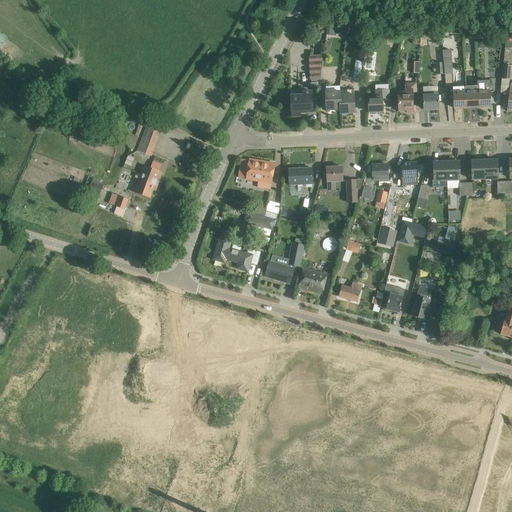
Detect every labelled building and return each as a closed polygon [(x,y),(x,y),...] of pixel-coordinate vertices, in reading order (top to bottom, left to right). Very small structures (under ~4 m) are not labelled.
[(335,26),(328,26),(326,35),(333,35),(333,38),(337,38),(338,32),(335,32),(335,26)] [(348,27),(347,35),(359,36),(360,28),(348,27)] [(398,33),(391,32),(387,33),(386,37),(388,41),(395,43),(399,41),(400,37),(398,33)] [(321,81),(324,55),(310,56),(310,57),(311,80),(312,81),(321,81)] [(511,76),(511,65),(504,65),(502,79),(511,80),(511,76)] [(477,91),(478,107),(491,106),(489,81),(478,81),(478,91),(477,91)] [(414,84),(405,84),(405,92),(399,92),(399,111),(413,110),(413,111),(416,111),(414,84)] [(466,92),(465,87),(453,88),(453,92),(452,93),(454,108),(466,108),(465,92),(466,92)] [(438,89),(423,89),(424,96),(424,110),(439,109),(439,103),(438,89)] [(389,90),(375,91),(376,99),(369,99),(369,113),(383,112),(383,99),(389,98),(389,90)] [(303,94),(291,95),(291,96),(292,116),(301,116),(301,113),(313,112),(312,91),(303,92),(303,94)] [(326,92),(325,92),(326,111),(340,111),(340,103),(342,103),(341,95),(341,91),(340,91),(326,92)] [(466,92),(465,92),(466,108),(478,107),(477,91),(466,92)] [(342,103),(340,103),(340,111),(341,115),(356,114),(355,94),(341,95),(342,103)] [(149,117),(149,119),(137,151),(151,156),(164,123),(149,117)] [(274,174),(275,164),(250,160),(249,161),(242,159),(239,177),(249,179),(248,180),(258,182),(257,188),(271,190),(274,174)] [(472,180),(485,179),(485,160),(477,160),(477,161),(472,161),(472,180)] [(492,160),(485,160),(485,179),(498,179),(498,160),(492,161),(492,160)] [(448,186),(447,181),(447,161),(439,162),(439,163),(434,163),(434,179),(433,179),(433,187),(448,186)] [(447,161),(447,181),(460,180),(460,162),(454,162),(454,161),(447,161)] [(147,182),(157,186),(162,173),(159,171),(161,165),(153,162),(150,170),(145,168),(143,174),(149,177),(147,182)] [(417,163),(402,164),(402,177),(405,177),(406,185),(413,184),(413,177),(418,177),(417,163)] [(374,179),(380,179),(380,182),(389,181),(388,165),(372,166),(374,179)] [(327,168),(328,178),(328,191),(336,190),(336,182),(343,181),(342,167),(327,168)] [(289,169),(290,180),(290,185),(313,184),(312,168),(289,169)] [(155,185),(157,186),(147,182),(149,177),(143,174),(136,193),(150,198),(153,190),(155,185)] [(92,184),(87,182),(85,187),(89,189),(89,191),(100,195),(104,186),(100,184),(101,181),(95,178),(92,184)] [(360,189),(363,180),(347,181),(348,203),(358,203),(357,189),(360,189)] [(428,187),(421,185),(418,198),(425,199),(428,187)] [(388,192),(379,190),(375,207),(384,209),(388,192)] [(118,207),(115,214),(124,217),(127,210),(124,209),(128,200),(113,194),(109,204),(118,207)] [(267,211),(279,214),(281,204),(269,201),(267,211)] [(299,219),(309,221),(312,210),(302,207),(299,219)] [(247,212),(244,222),(273,231),(276,220),(265,217),(267,212),(258,209),(257,214),(247,212)] [(404,222),(399,241),(409,244),(411,234),(425,237),(427,228),(404,222)] [(393,247),(396,232),(383,228),(379,244),(393,247)] [(229,248),(231,240),(220,237),(215,256),(234,261),(239,263),(238,268),(248,271),(253,255),(237,251),(229,248)] [(361,243),(349,241),(347,250),(358,253),(361,243)] [(270,261),(265,276),(276,279),(276,278),(280,279),(280,281),(290,284),(295,268),(295,267),(300,267),(305,245),(292,242),(287,266),(270,261)] [(298,288),(323,294),(327,274),(303,269),(298,288)] [(342,287),(339,297),(358,302),(363,286),(354,283),(352,288),(342,285),(342,287)] [(391,295),(387,309),(399,313),(405,290),(393,287),(387,285),(385,293),(391,295)] [(418,292),(412,316),(425,319),(426,314),(430,315),(432,308),(428,307),(431,296),(431,290),(430,290),(426,290),(422,288),(421,287),(418,292)] [(437,288),(434,301),(441,303),(444,290),(437,288)] [(77,299),(65,293),(56,314),(68,320),(70,315),(81,319),(87,305),(77,300),(77,299)] [(501,334),(511,337),(511,309),(509,309),(506,319),(505,319),(501,334)] [(117,320),(110,317),(106,328),(112,331),(106,345),(118,350),(127,329),(115,324),(117,320)] [(34,331),(30,342),(24,340),(20,352),(46,361),(50,349),(45,347),(49,336),(34,331)] [(7,353),(3,360),(8,362),(12,355),(7,353)] [(191,359),(178,355),(172,377),(184,381),(186,376),(197,379),(201,364),(190,360),(191,359)] [(229,367),(222,365),(219,377),(225,379),(221,394),(233,397),(239,375),(228,372),(229,367)] [(282,384),(270,381),(266,396),(277,399),(276,404),(289,408),(295,386),(282,383),(282,384)] [(47,388),(35,382),(25,403),(36,408),(34,412),(41,415),(46,404),(40,402),(47,388)] [(332,389),(325,387),(322,399),(328,401),(324,416),(337,419),(343,397),(331,394),(332,389)] [(75,398),(69,412),(79,417),(77,423),(89,429),(100,403),(88,398),(86,403),(75,398)] [(384,408),(373,405),(368,420),(380,424),(378,429),(391,432),(397,410),(385,407),(384,408)] [(430,417),(423,415),(420,427),(426,429),(422,444),(434,447),(441,425),(429,422),(430,417)] [(171,431),(158,428),(151,454),(163,458),(165,452),(177,455),(181,439),(170,436),(171,431)] [(473,430),(466,428),(462,440),(469,441),(464,456),(477,460),(483,438),(471,435),(473,430)] [(223,451),(212,448),(207,463),(219,467),(218,468),(231,472),(237,450),(225,446),(223,451)] [(284,458),(271,454),(265,476),(278,480),(278,478),(290,482),(294,466),(283,463),(284,458)] [(332,472),(320,469),(316,484),(327,487),(326,493),(338,497),(346,471),(333,467),(332,472)] [(402,488),(389,484),(385,499),(379,497),(375,509),(382,511),(384,506),(396,510),(402,488)]
